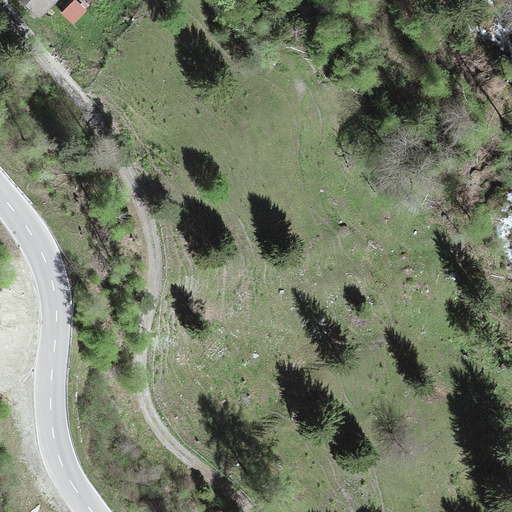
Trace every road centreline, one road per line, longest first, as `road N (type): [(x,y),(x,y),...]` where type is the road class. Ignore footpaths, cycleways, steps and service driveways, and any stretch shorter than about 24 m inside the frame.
road 1 (track): [(0,1),(109,147),(144,219),(154,276),(141,346),(151,420),(240,511)]
road 2 (tertiary): [(92,511),(55,445),(53,285),(34,239),(0,194)]
